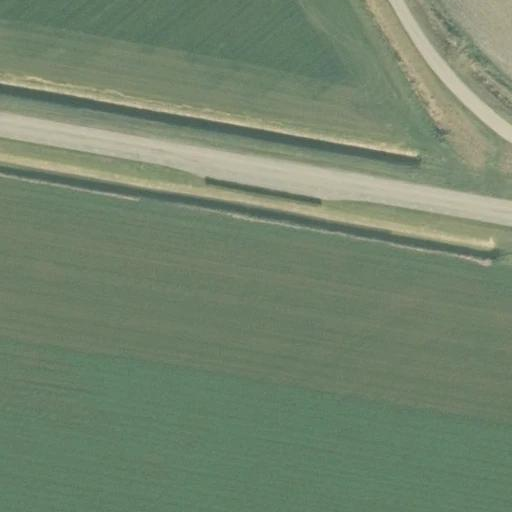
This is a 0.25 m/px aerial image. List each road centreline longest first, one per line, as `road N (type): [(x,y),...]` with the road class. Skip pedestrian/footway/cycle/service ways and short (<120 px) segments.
road 1 (primary): [(511,215),(0,127)]
road 2 (unclassified): [(511,137),(438,69),(394,0)]
